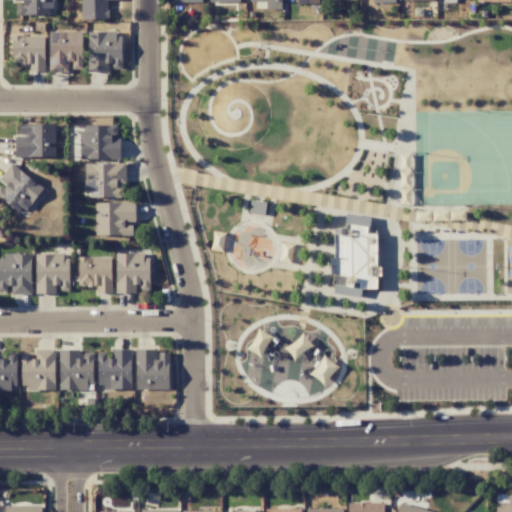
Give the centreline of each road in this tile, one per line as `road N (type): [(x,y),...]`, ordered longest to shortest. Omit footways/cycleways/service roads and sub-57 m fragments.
road 1 (residential): [(511,438),(0,443)]
road 2 (residential): [(147,0),(146,102),(193,297),(194,441)]
road 3 (residential): [(0,325),(193,324)]
road 4 (residential): [(146,102),(0,102)]
